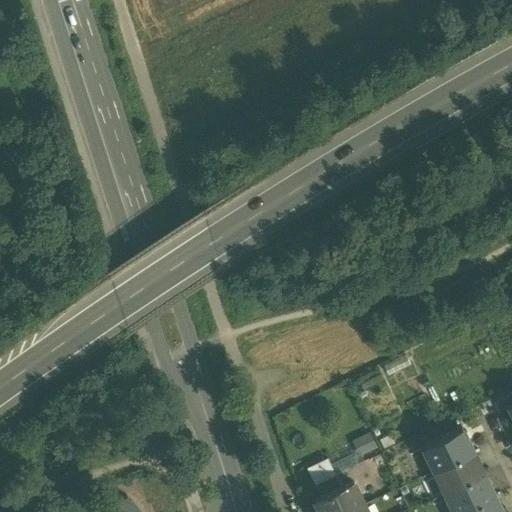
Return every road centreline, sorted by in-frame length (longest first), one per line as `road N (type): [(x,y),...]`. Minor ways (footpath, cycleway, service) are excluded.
road 1 (primary): [(0,376),(241,213),(511,52)]
road 2 (secondary): [(66,0),(232,511)]
road 3 (track): [(227,335),(112,0)]
road 4 (residential): [(227,335),(289,511)]
